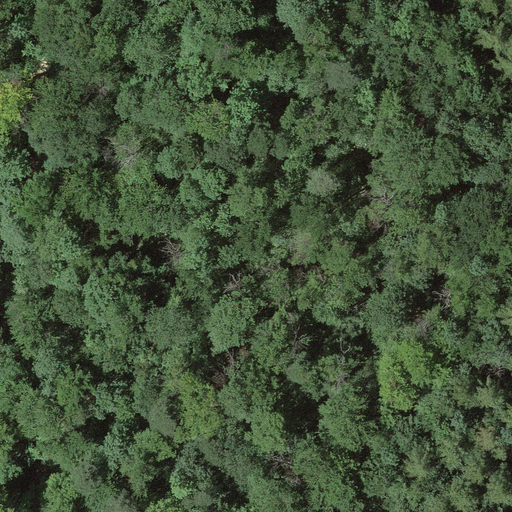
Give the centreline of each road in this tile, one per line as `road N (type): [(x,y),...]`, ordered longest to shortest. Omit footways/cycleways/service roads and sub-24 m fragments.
road 1 (track): [(511,265),(352,511)]
road 2 (track): [(0,160),(38,0)]
